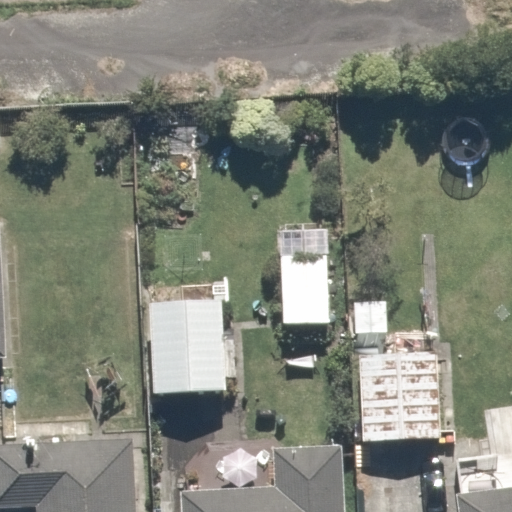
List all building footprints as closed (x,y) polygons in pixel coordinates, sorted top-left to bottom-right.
[(329,325),(328,244),(272,245),(273,325),(329,325)] [(215,290),(143,290),(144,388),(216,387),(215,290)] [(348,329),(350,438),(437,436),(436,328),(348,329)] [(133,511),(129,442),(0,448),(0,511),(133,511)] [(347,511),(345,461),(176,470),(178,511),(347,511)] [(511,511),(511,491),(453,498),(454,511),(511,511)]
